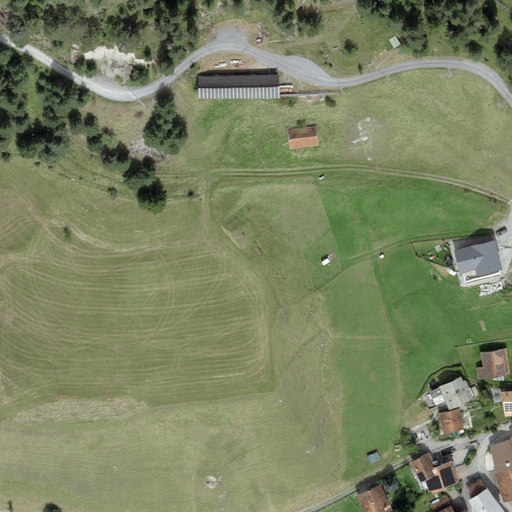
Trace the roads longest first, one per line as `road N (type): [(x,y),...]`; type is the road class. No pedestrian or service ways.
road 1 (track): [(166,181),(356,173),(463,190),(511,210)]
road 2 (track): [(263,62),(216,55),(138,102),(96,93),(0,45)]
road 3 (track): [(511,107),(490,85),(450,71),(325,88),(263,62)]
